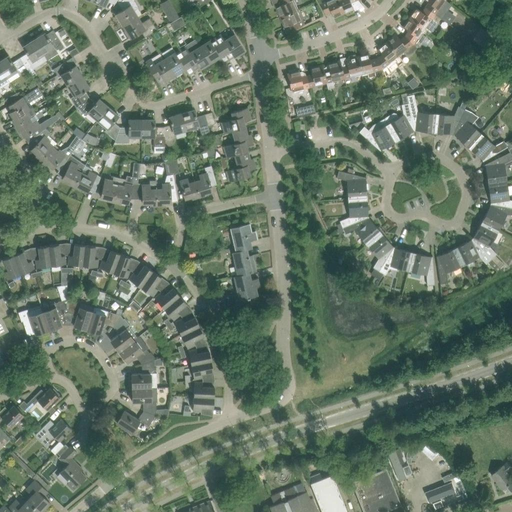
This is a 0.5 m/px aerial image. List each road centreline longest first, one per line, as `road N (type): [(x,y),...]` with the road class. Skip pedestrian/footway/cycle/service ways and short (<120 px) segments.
road 1 (tertiary): [(511,360),(248,449),(119,511)]
road 2 (residential): [(263,72),(145,105),(76,16),(50,13),(4,36)]
road 3 (residential): [(275,194),(288,387),(277,403),(230,420)]
road 4 (residential): [(443,159),(460,173),(465,193),(462,213),(448,224),(390,215),(384,201),(393,174)]
road 5 (residential): [(230,420),(224,348),(204,303),(171,266)]
road 6 (residential): [(87,419),(114,387),(101,354),(83,341),(58,341),(46,354),(50,378)]
road 7 (residential): [(261,57),(360,26),(390,0)]
road 8 (residential): [(171,266),(192,213),(275,194)]
road 9 (residential): [(171,266),(123,238),(41,230)]
road 10 (residential): [(111,482),(164,447),(230,420)]
road 11 (residential): [(393,174),(348,141),(270,149)]
